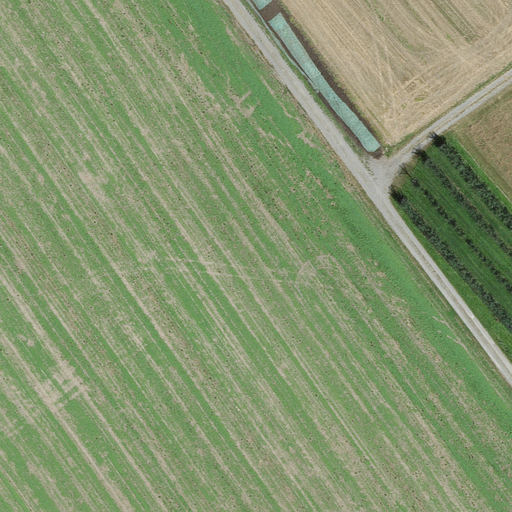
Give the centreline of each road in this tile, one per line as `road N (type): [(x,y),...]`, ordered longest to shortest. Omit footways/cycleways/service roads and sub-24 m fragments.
road 1 (track): [(511,355),(231,0)]
road 2 (track): [(373,183),(423,128),(511,71)]
